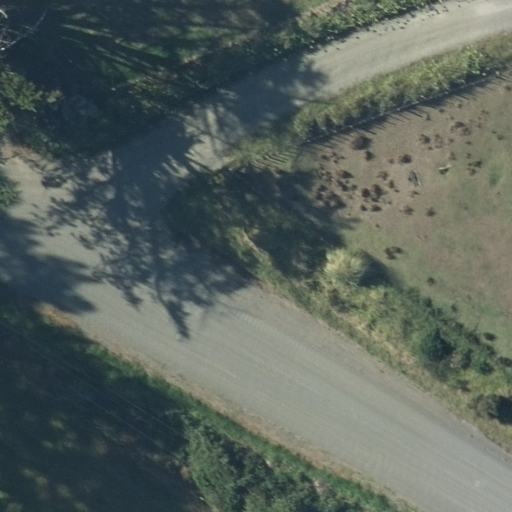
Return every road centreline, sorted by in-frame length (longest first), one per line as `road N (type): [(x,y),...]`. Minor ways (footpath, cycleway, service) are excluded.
road 1 (unclassified): [(511,506),(0,214)]
road 2 (unknown): [(29,231),(269,62),(421,0)]
